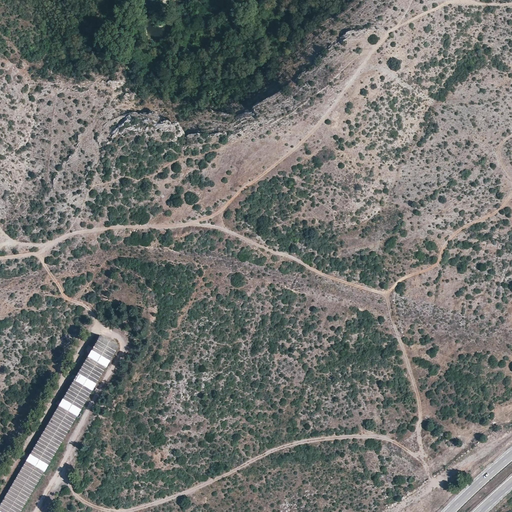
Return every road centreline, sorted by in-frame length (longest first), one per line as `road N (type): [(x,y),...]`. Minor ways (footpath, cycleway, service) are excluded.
road 1 (track): [(0,257),(114,226),(215,227),(385,295),(414,380)]
road 2 (track): [(421,458),(377,437),(317,439),(132,509),(89,504),(62,480),(40,511)]
road 3 (track): [(394,27),(336,100),(260,175),(186,225)]
road 4 (track): [(36,253),(64,297),(97,320),(0,479)]
road 5 (track): [(414,380),(421,458),(435,485),(480,445)]
road 6 (track): [(511,3),(455,2),(394,27)]
